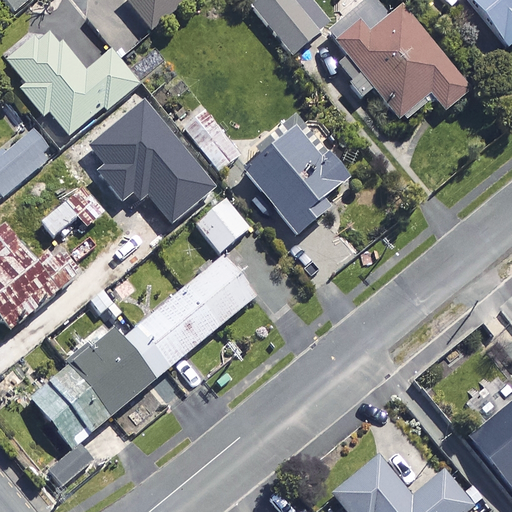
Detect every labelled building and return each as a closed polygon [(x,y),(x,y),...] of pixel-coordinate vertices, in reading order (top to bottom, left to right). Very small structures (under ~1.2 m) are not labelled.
[(0,0),(0,1),(11,15),(28,0),(0,0)] [(123,0),(120,3),(147,35),(184,4),(181,0),(123,0)] [(292,0),(289,4),(285,0),(241,0),(288,57),(325,26),(303,0),(292,0)] [(511,0),(461,0),(504,50),(511,42),(511,0)] [(382,20),(367,2),(325,36),(345,61),(336,68),(358,96),(368,88),(397,122),(427,97),(440,113),(465,92),(396,9),(382,20)] [(81,76),(45,31),(3,65),(22,88),(16,92),(39,121),(45,116),(67,143),(135,88),(108,55),(81,76)] [(241,156),(202,112),(179,132),(219,176),(241,156)] [(314,161),(290,132),(239,175),(293,239),(326,211),(319,202),(343,181),(321,155),(314,161)] [(51,158),(30,134),(0,160),(0,199),(1,201),(51,158)] [(245,228),(222,199),(192,223),(215,252),(245,228)] [(80,231),(98,217),(85,200),(71,210),(65,203),(38,223),(49,237),(72,220),(80,231)] [(0,319),(8,330),(67,286),(44,255),(32,263),(5,225),(0,228),(0,319)] [(128,238),(95,263),(107,278),(140,253),(128,238)] [(253,298),(220,258),(128,334),(119,322),(27,399),(70,450),(253,298)] [(121,275),(106,287),(122,308),(138,295),(121,275)] [(511,393),(495,374),(463,402),(483,425),(464,441),(511,496),(511,393)] [(87,468),(74,452),(47,473),(59,489),(87,468)] [(408,499),(375,459),(329,498),(340,511),(465,511),(468,509),(438,473),(408,499)]
